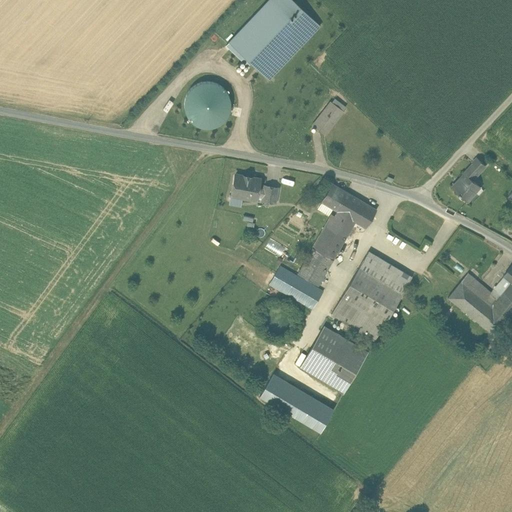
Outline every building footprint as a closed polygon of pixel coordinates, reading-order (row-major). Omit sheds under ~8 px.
[(319,26),(291,0),(269,0),(230,42),(269,79),(319,26)] [(187,112),(189,117),(192,121),(197,124),(201,126),(206,127),(212,127),(217,125),(221,122),(225,119),(228,115),(230,110),(230,105),(230,99),(228,95),(225,90),(221,87),(217,84),(212,83),(206,82),(201,83),(197,85),(192,88),(189,92),(187,97),(185,102),(186,107),(187,112)] [(331,101),(312,125),(325,135),(343,111),(331,101)] [(474,163),(466,172),(465,172),(452,186),(458,192),(457,193),(459,195),(460,194),(467,200),(480,186),(473,179),(486,165),(477,157),(472,161),(474,163)] [(260,179),(235,174),(233,184),(235,184),(233,194),(256,199),(257,195),(263,196),(264,189),(258,188),(260,179)] [(352,195),(332,182),(321,201),(334,209),(337,211),(342,214),(352,195)] [(277,187),(265,185),(264,189),(263,196),(262,200),(275,202),(277,187)] [(342,214),(337,211),(334,215),(332,214),(312,247),(313,247),(332,259),(333,259),(355,221),(365,227),(376,209),(352,195),(342,214)] [(266,247),(285,256),(289,247),(270,238),(266,247)] [(332,259),(313,247),(298,273),(318,284),(332,259)] [(368,250),(331,314),(375,339),(412,276),(368,250)] [(323,290),(280,265),(269,283),(313,308),(323,290)] [(502,294),(498,299),(490,293),(490,292),(467,274),(448,297),(469,314),(465,319),(476,327),(480,323),(496,336),(511,316),(511,293),(506,289),(502,294)] [(502,294),(494,288),(490,292),(490,293),(498,299),(502,294)] [(292,326),(293,319),(292,313),(289,308),(283,305),(277,303),(271,305),(266,308),(262,314),(261,320),(263,326),(266,331),(271,334),(277,336),(284,334),(289,331),(292,326)] [(367,351),(324,326),(300,367),(343,392),(367,351)] [(332,409),(273,374),(261,395),(320,430),(332,409)]
